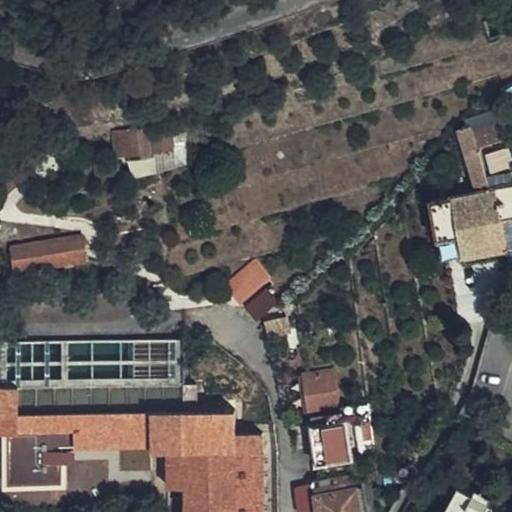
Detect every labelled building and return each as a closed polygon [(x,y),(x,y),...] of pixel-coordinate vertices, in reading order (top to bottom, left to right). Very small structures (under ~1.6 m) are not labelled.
[(455,193),(436,195),(440,234),(459,232),(461,252),(506,248),(505,220),(511,219),(511,186),(497,187),(494,176),(485,142),(511,136),(511,116),(468,127),(481,187),(456,190),(457,194),(455,193)] [(161,136),(141,129),(111,133),(113,153),(151,148),(162,147),(161,136)] [(181,135),(168,136),(169,146),(162,147),(151,148),(152,157),(155,170),(185,163),(181,135)] [(168,135),(161,136),(162,147),(169,146),(168,136),(168,135)] [(152,157),(129,160),(131,177),(155,170),(152,157)] [(511,174),(494,176),(497,187),(511,186),(511,174)] [(459,232),(440,234),(442,253),(446,252),(461,252),(459,232)] [(87,261),(83,234),(9,245),(13,273),(87,261)] [(506,254),(506,248),(461,252),(461,257),(506,254)] [(238,298),(273,283),(263,261),(229,275),(238,298)] [(264,316),(276,305),(263,289),(245,306),(260,320),(264,316)] [(269,320),(271,333),(289,329),(287,318),(269,320)] [(336,408),(331,369),(303,373),(309,411),(336,408)] [(197,383),(185,383),(185,408),(17,410),(16,382),(0,382),(0,429),(2,429),(3,484),(63,483),(62,444),(151,443),(151,450),(166,450),(166,487),(182,487),(182,511),(261,511),(260,432),(234,432),(234,407),(198,408),(197,383)] [(353,459),(347,414),(311,419),(317,464),(353,459)] [(398,481),(406,481),(415,463),(398,465),(398,481)] [(361,511),(358,470),(314,474),(317,511),(361,511)] [(479,511),(485,500),(489,493),(469,485),(467,492),(454,486),(440,511),(479,511)] [(479,511),(485,511),(490,503),(485,500),(479,511)]
